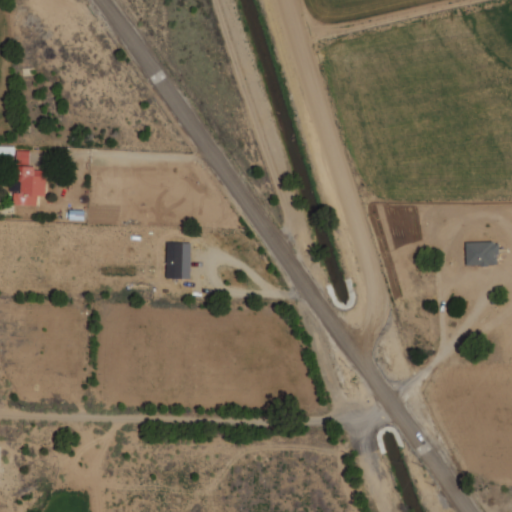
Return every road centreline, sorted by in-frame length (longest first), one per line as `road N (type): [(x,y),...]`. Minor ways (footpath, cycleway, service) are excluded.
road 1 (residential): [(102,0),(237,186),(295,286),(347,402),(430,446),(473,511)]
road 2 (residential): [(416,438),(409,377),(286,0)]
